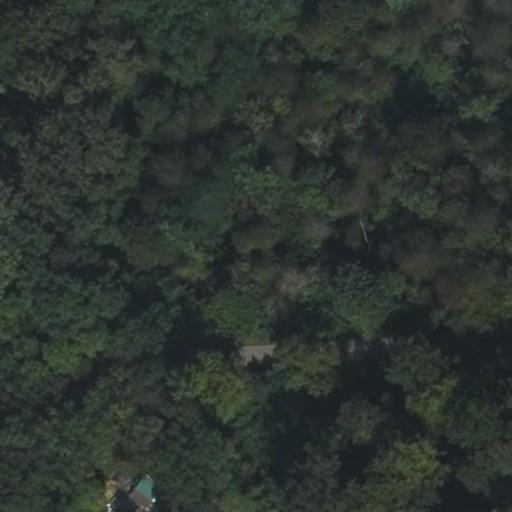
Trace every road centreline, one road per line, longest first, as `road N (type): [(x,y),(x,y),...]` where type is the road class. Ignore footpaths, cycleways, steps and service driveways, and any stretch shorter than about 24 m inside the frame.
road 1 (unclassified): [(0,419),(40,401),(186,367),(511,336)]
road 2 (track): [(46,511),(177,397),(186,367)]
